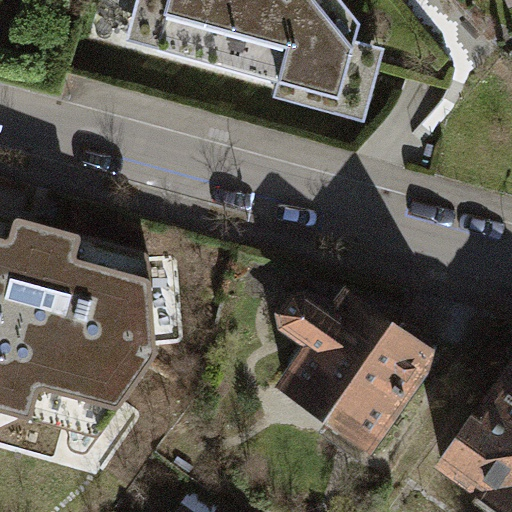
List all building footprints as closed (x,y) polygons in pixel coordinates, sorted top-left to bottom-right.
[(165,0),(153,46),(276,80),(273,93),(335,111),(359,22),(341,0),(165,0)] [(0,407),(101,433),(152,351),(145,258),(0,219),(0,407)] [(331,313),(304,294),(293,297),(282,312),(284,323),(312,343),(299,344),(289,355),(291,369),(281,382),(329,415),(324,423),(363,450),(436,344),(421,330),(401,319),(395,327),(373,312),(367,320),(340,301),(331,313)] [(511,511),(511,362),(440,463),(510,511),(511,511)] [(173,429),(151,413),(134,435),(156,452),(173,429)]
